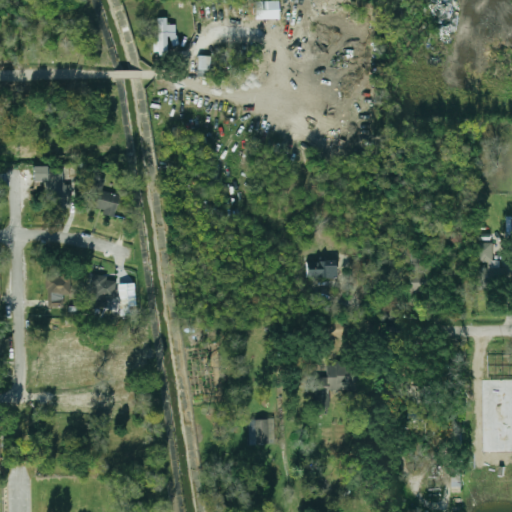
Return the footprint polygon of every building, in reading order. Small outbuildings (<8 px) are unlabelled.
[(279,1),(255,1),(255,20),(279,19),(279,1)] [(157,18),(158,42),(153,42),(153,54),(169,54),(168,46),(177,45),(176,25),(166,25),(166,18),(157,18)] [(198,72),(211,72),(212,56),(198,56),(198,72)] [(76,184),(64,184),(65,167),(34,166),(33,183),(47,184),(46,206),(75,206),(76,184)] [(84,206),(115,215),(120,196),(102,191),(105,180),(92,176),(84,206)] [(492,242),(479,242),(479,260),(492,260),(492,242)] [(429,260),(411,260),(411,294),(429,294),(429,260)] [(307,277),(337,277),(337,266),(307,266),(307,277)] [(71,295),(71,276),(47,276),(47,306),(63,306),(63,295),(71,295)] [(116,299),(116,277),(91,277),(91,307),(107,307),(107,299),(116,299)] [(118,284),(119,316),(135,316),(135,284),(118,284)] [(316,378),(316,399),(331,400),(331,392),(362,392),(363,363),(327,363),(327,378),(316,378)] [(468,377),(468,406),(488,406),(488,377),(468,377)] [(269,444),(269,420),(255,420),(255,444),(269,444)]
